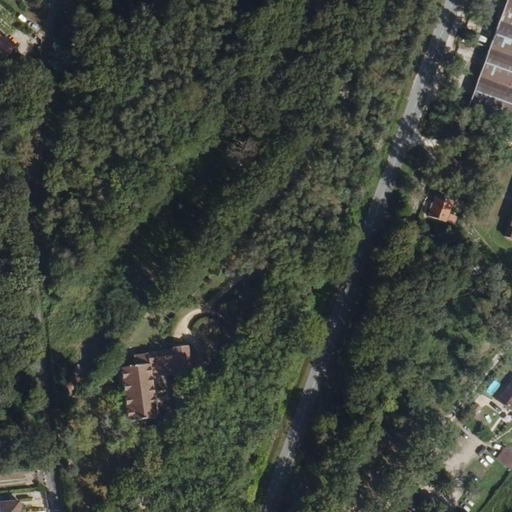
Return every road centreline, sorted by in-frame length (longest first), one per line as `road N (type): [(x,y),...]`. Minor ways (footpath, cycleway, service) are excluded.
road 1 (primary): [(265,511),(450,0)]
road 2 (residential): [(47,0),(18,224),(52,511)]
road 3 (track): [(0,192),(18,224),(182,0)]
